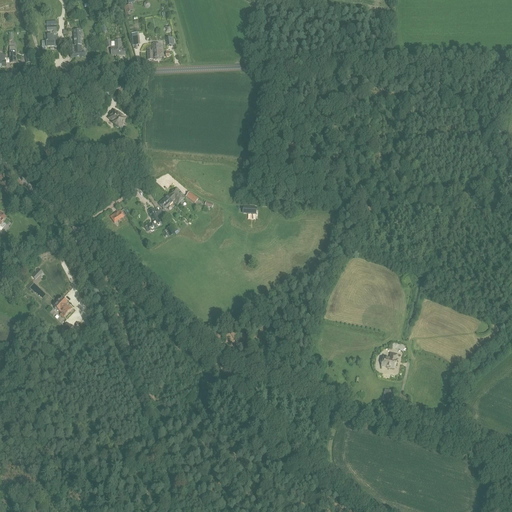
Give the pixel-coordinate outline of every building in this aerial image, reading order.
[(126,13),(127,15),(130,15),(130,12),(134,11),(133,6),(128,7),(129,8),(126,8),(125,6),(122,6),(122,9),(124,9),(125,13),(126,13)] [(54,30),(54,32),(56,32),(56,30),(56,23),(52,24),(52,26),(47,26),(47,30),(54,30)] [(70,46),(71,58),(85,57),(85,52),(82,53),(82,45),(81,30),(74,31),(74,45),(70,46)] [(51,47),(51,49),(54,49),(54,47),(55,47),(55,46),(59,45),(59,41),(53,41),(53,32),(47,32),(48,42),(42,42),(42,47),(47,47),(51,47)] [(132,37),(133,46),(140,45),(139,36),(132,37)] [(165,39),(167,47),(175,45),(174,37),(165,39)] [(111,48),(112,55),(125,55),(125,50),(122,51),(122,40),(115,41),(115,48),(111,48)] [(162,60),(161,48),(161,44),(152,44),(152,49),(152,51),(153,60),(162,60)] [(6,59),(6,63),(10,63),(10,64),(16,63),(16,50),(10,50),(10,54),(10,59),(6,59)] [(110,89),(121,88),(120,81),(109,82),(109,87),(110,89)] [(114,96),(120,101),(124,95),(123,94),(124,92),(122,91),(121,92),(118,90),(116,92),(114,96)] [(119,129),(122,131),(125,127),(123,125),(128,119),(115,110),(113,109),(109,115),(110,115),(108,119),(112,122),(112,124),(119,129)] [(174,202),(177,205),(185,197),(177,188),(169,196),(174,202)] [(195,204),(198,200),(189,193),(186,197),(195,204)] [(159,204),(164,210),(174,202),(169,196),(164,200),(164,199),(159,204)] [(243,213),(256,214),(257,207),(243,206),(243,213)] [(145,227),(148,232),(151,231),(152,231),(153,231),(154,231),(154,230),(154,229),(162,226),(159,220),(154,209),(149,211),(154,222),(148,225),(145,227)] [(120,210),(110,216),(115,223),(125,217),(120,210)] [(60,315),(63,319),(73,309),(67,304),(67,303),(62,298),(60,300),(59,299),(56,302),(58,304),(54,307),(55,308),(55,310),(57,312),(59,312),(60,312),(62,314),(60,315)] [(68,323),(64,328),(73,336),(77,332),(74,329),(75,329),(71,325),(71,326),(68,323)] [(380,367),(395,370),(398,355),(389,353),(388,358),(383,357),(382,359),(381,360),(380,363),(381,364),(380,367)] [(313,382),(318,382),(318,378),(319,378),(320,365),(313,365),(312,377),(314,377),(313,382)] [(382,400),(391,402),(394,392),(385,389),(382,400)]
